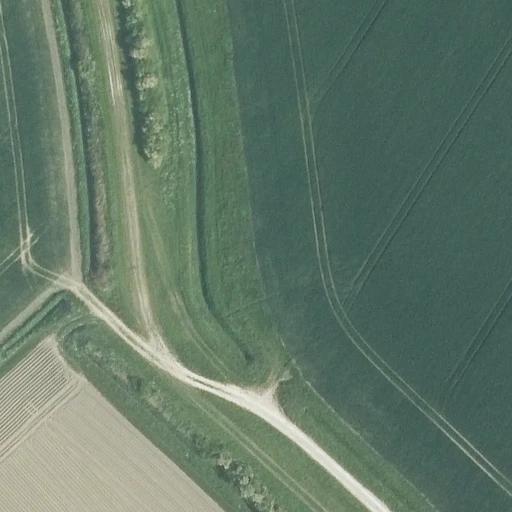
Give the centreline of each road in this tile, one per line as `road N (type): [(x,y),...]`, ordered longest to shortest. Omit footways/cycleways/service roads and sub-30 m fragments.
road 1 (track): [(177,374),(157,347),(98,0)]
road 2 (unclassified): [(380,511),(288,424),(177,374),(93,305)]
